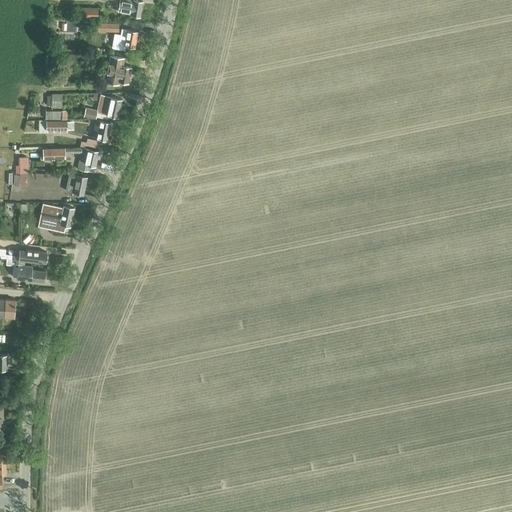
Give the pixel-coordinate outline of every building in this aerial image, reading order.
[(121,0),(120,11),(131,13),(131,14),(140,15),(143,0),(140,0),(121,0)] [(97,8),(81,8),(81,16),(97,17),(97,8)] [(65,25),(80,25),(80,17),(65,17),(65,25)] [(98,30),(118,31),(118,23),(98,22),(98,30)] [(125,45),(134,47),(137,31),(122,28),(120,34),(114,33),(112,47),(124,49),(125,45)] [(119,80),(128,82),(131,67),(122,65),(124,57),(110,55),(106,81),(118,83),(119,80)] [(58,66),(49,68),(51,75),(60,73),(58,66)] [(51,86),(51,98),(68,99),(68,86),(51,86)] [(111,96),(110,97),(101,94),(97,110),(87,108),(86,116),(95,118),(96,116),(109,119),(110,114),(118,116),(122,99),(111,96)] [(36,110),(43,110),(44,99),(36,99),(36,110)] [(67,101),(44,101),(44,109),(67,109),(67,101)] [(61,110),(46,110),(46,118),(61,119),(61,110)] [(60,132),(67,132),(67,119),(38,120),(38,137),(46,137),(46,129),(59,129),(60,132)] [(93,138),(107,141),(111,124),(97,120),(93,138)] [(94,166),(95,166),(99,152),(83,147),(66,147),(43,148),(44,159),(50,158),(50,161),(55,161),(55,158),(65,158),(65,152),(82,152),(82,153),(80,161),(78,169),(83,170),(84,169),(93,171),(94,166)] [(33,165),(34,148),(24,148),(23,156),(21,155),(20,164),(33,165)] [(22,187),(24,187),(25,177),(23,177),(23,174),(14,174),(13,193),(21,193),(22,187)] [(78,175),(78,176),(70,175),(68,191),(76,192),(76,193),(86,194),(89,177),(78,175)] [(41,212),(38,225),(49,228),(49,226),(63,229),(64,224),(70,225),(74,207),(63,205),(63,207),(47,204),(45,213),(41,212)] [(19,248),(18,259),(25,260),(25,261),(46,263),(47,254),(48,251),(19,248)] [(6,258),(6,264),(15,264),(15,263),(18,263),(16,278),(43,281),(45,272),(45,270),(32,268),(32,266),(25,265),(24,265),(25,261),(25,260),(18,259),(6,258)] [(0,316),(14,317),(15,299),(0,297),(0,316)]
